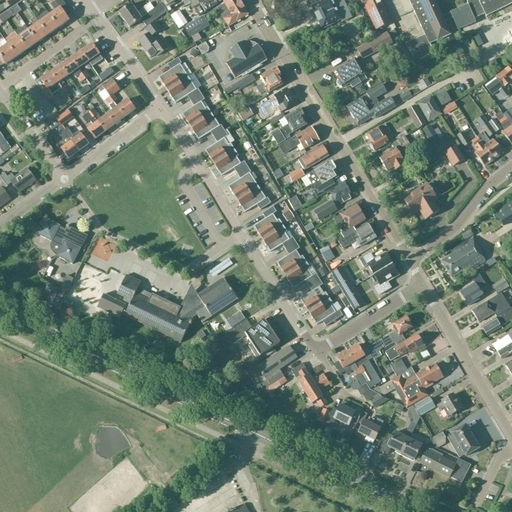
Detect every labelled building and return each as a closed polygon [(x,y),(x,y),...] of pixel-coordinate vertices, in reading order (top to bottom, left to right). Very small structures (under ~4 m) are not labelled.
[(70,14),(60,0),(58,0),(50,6),(55,12),(49,16),(58,30),(69,22),(65,17),(70,14)] [(194,9),(199,17),(207,13),(206,12),(218,4),(217,2),(219,0),(222,2),(224,0),(201,0),(198,3),(200,5),(194,9)] [(225,5),(217,9),(228,28),(248,16),(238,0),(228,0),(224,3),(225,5)] [(342,23),(352,18),(354,17),(352,12),(350,13),(343,0),(328,0),(320,4),(318,0),(316,0),(310,3),(312,8),(322,30),(341,21),(342,23)] [(359,0),(362,5),(364,5),(376,31),(392,24),(380,0),(359,0)] [(429,45),(450,36),(444,22),(452,19),(458,31),(466,27),(458,10),(450,13),(450,14),(442,18),(433,0),(391,0),(392,1),(395,0),(408,0),(425,36),(406,45),(416,62),(433,53),(429,45)] [(511,0),(471,0),(466,3),(468,6),(458,10),(466,27),(475,23),(473,19),(484,14),(486,18),(511,4),(511,0)] [(0,13),(5,10),(9,7),(4,1),(1,3),(1,4),(0,5),(0,13)] [(129,28),(140,20),(146,27),(167,12),(161,4),(153,10),(154,12),(149,16),(143,8),(136,14),(131,5),(119,14),(129,28)] [(17,5),(12,8),(17,15),(22,12),(17,5)] [(9,11),(2,16),(6,21),(13,16),(13,17),(17,15),(12,8),(9,11)] [(171,17),(179,29),(187,23),(179,11),(171,17)] [(45,19),(38,24),(48,37),(58,30),(49,16),(46,12),(42,15),(45,19)] [(204,17),(184,28),(190,39),(210,27),(204,17)] [(34,27),(28,31),(37,44),(48,37),(38,24),(34,18),(30,21),(34,27)] [(148,35),(139,41),(151,58),(156,55),(158,57),(169,49),(162,39),(157,43),(152,36),(160,30),(155,23),(145,30),(148,35)] [(15,33),(14,34),(27,51),(37,44),(28,31),(25,27),(22,29),(25,33),(18,38),(15,33)] [(184,31),(179,35),(185,43),(190,40),(184,31)] [(8,45),(7,45),(16,59),(27,51),(14,34),(11,36),(14,41),(8,45)] [(357,50),(363,60),(393,44),(387,34),(357,50)] [(464,35),(452,39),(457,52),(459,51),(462,60),(472,57),(464,35)] [(0,58),(5,66),(16,59),(7,45),(8,45),(5,40),(0,42),(0,43),(3,48),(0,50),(0,58)] [(230,51),(234,58),(232,59),(233,60),(226,64),(235,80),(242,76),(243,77),(261,66),(261,65),(267,61),(258,45),(255,47),(254,46),(249,44),(247,45),(245,42),(230,51)] [(205,44),(198,48),(203,55),(208,52),(208,49),(205,44)] [(92,46),(82,52),(89,63),(92,68),(102,61),(101,60),(99,56),(92,46)] [(494,57),(503,52),(501,46),(491,51),(494,57)] [(82,52),(71,59),(79,70),(89,63),(82,52)] [(159,78),(167,91),(188,78),(180,65),(182,64),(178,58),(167,65),(171,71),(159,78)] [(68,77),(74,73),(75,74),(74,75),(76,79),(78,78),(82,83),(86,80),(82,74),(79,70),(71,59),(61,66),(68,77)] [(337,84),(339,88),(342,88),(350,84),(353,89),(361,84),(358,79),(364,75),(355,60),(349,63),(349,62),(333,72),(338,80),(338,81),(337,84)] [(66,85),(63,81),(68,77),(61,66),(51,73),(65,94),(69,91),(65,86),(66,85)] [(511,72),(508,67),(496,76),(498,79),(504,88),(511,81),(511,72)] [(108,69),(98,76),(102,81),(104,80),(112,74),(108,69)] [(264,84),(257,88),(261,94),(266,91),(267,94),(283,85),(279,78),(281,77),(276,69),(260,79),(264,84)] [(62,96),(65,94),(51,73),(40,80),(43,85),(39,88),(48,101),(53,97),(52,95),(58,91),(62,96)] [(252,75),(237,84),(241,90),(256,82),(252,75)] [(187,96),(191,102),(201,95),(198,89),(196,90),(188,78),(167,91),(175,104),(187,96)] [(417,87),(420,92),(431,86),(427,78),(419,83),(420,85),(417,87)] [(504,88),(498,79),(486,88),(492,96),(499,92),(504,88)] [(113,80),(103,88),(110,98),(114,103),(118,100),(114,95),(120,90),(113,80)] [(370,94),(347,108),(350,112),(353,117),(358,127),(374,117),(375,119),(395,107),(390,98),(377,106),(378,106),(371,111),(369,107),(377,102),(375,99),(386,92),(382,86),(370,94)] [(262,118),(272,113),(278,109),(280,114),(294,105),(290,99),(291,98),(292,95),(290,92),(287,91),(287,90),(271,100),(273,104),(259,112),(262,118)] [(403,103),(412,97),(409,91),(400,97),(403,103)] [(443,107),(451,102),(445,93),(437,97),(443,107)] [(182,114),(190,127),(211,114),(208,108),(205,109),(201,102),(205,100),(201,95),(191,102),(194,107),(182,114)] [(117,108),(114,103),(110,98),(106,101),(110,106),(109,107),(112,111),(107,115),(115,125),(125,118),(117,108)] [(251,106),(255,112),(267,104),(264,98),(251,106)] [(420,105),(429,121),(441,115),(431,98),(420,105)] [(127,100),(117,108),(125,118),(135,110),(127,100)] [(427,124),(415,106),(407,111),(418,129),(427,124)] [(243,122),(253,115),(249,108),(238,114),(243,122)] [(102,119),(98,115),(94,109),(90,112),(105,133),(115,125),(107,115),(102,119)] [(274,134),(272,135),(278,145),(281,144),(290,139),(288,136),(292,134),(296,131),(298,130),(306,126),(302,119),(304,118),(299,110),(284,119),(288,126),(275,134),(274,134)] [(69,111),(56,120),(60,125),(61,126),(62,125),(73,117),(69,111)] [(90,122),(93,126),(87,130),(95,140),(105,133),(90,112),(89,113),(89,114),(82,118),(86,124),(90,122)] [(210,133),(214,138),(225,131),(221,126),(220,127),(211,114),(190,127),(199,140),(210,133)] [(505,117),(500,122),(503,127),(509,122),(505,117)] [(494,119),(488,123),(496,133),(502,129),(494,119)] [(56,120),(46,127),(50,133),(60,125),(56,120)] [(503,133),(511,145),(511,126),(509,122),(503,127),(506,131),(503,133)] [(489,138),(496,133),(488,123),(482,129),(489,138)] [(389,143),(385,137),(390,134),(385,125),(380,128),(366,136),(371,144),(371,145),(370,147),(372,151),(375,151),(375,152),(389,143)] [(440,142),(431,126),(423,131),(432,147),(440,142)] [(67,129),(63,132),(79,153),(89,145),(78,132),(73,136),(67,129)] [(283,156),(289,152),(300,145),(304,151),(318,142),(310,129),(300,135),(299,133),(298,134),(299,136),(278,148),(283,156)] [(205,151),(213,164),(235,150),(231,144),(229,145),(224,139),(228,136),(225,131),(214,138),(217,143),(205,151)] [(57,144),(68,160),(79,153),(63,132),(59,135),(62,140),(57,144)] [(458,136),(465,147),(470,144),(463,133),(458,136)] [(483,134),(477,138),(481,143),(487,139),(483,134)] [(404,162),(399,154),(411,147),(405,137),(392,145),(395,149),(380,158),(383,164),(383,167),(385,170),(387,171),(388,172),(394,168),(396,171),(404,166),(402,163),(404,162)] [(432,152),(425,140),(423,137),(420,139),(422,142),(429,154),(432,152)] [(477,138),(472,142),(475,147),(475,148),(478,152),(475,154),(485,167),(494,161),(484,147),(481,143),(477,138)] [(487,139),(481,143),(484,147),(494,161),(503,153),(494,140),(490,143),(487,139)] [(4,162),(20,150),(17,146),(1,158),(4,162)] [(466,160),(457,146),(444,154),(453,168),(466,160)] [(306,157),(298,161),(304,171),(327,157),(322,147),(318,149),(317,148),(305,155),(306,157)] [(234,169),(237,174),(248,168),(244,162),(241,164),(236,158),(239,156),(235,150),(213,164),(222,177),(234,169)] [(326,194),(322,188),(338,179),(334,171),(336,170),(331,163),(313,174),(312,172),(306,176),(312,187),(316,194),(314,195),(316,200),(326,194)] [(228,187),(237,200),(258,187),(250,174),(251,173),(248,168),(237,174),(240,180),(228,187)] [(27,169),(15,179),(12,174),(8,178),(5,174),(0,177),(7,187),(11,184),(18,194),(36,181),(27,169)] [(270,173),(274,180),(280,176),(276,169),(270,173)] [(301,170),(289,177),(293,183),(305,176),(301,170)] [(7,187),(0,177),(0,207),(10,200),(3,191),(7,187)] [(414,194),(405,199),(413,214),(421,209),(427,219),(440,211),(434,201),(438,199),(429,185),(419,190),(419,189),(413,192),(414,194)] [(344,186),(330,194),(332,196),(333,198),(334,200),(337,205),(340,204),(340,205),(344,203),(344,204),(351,200),(349,195),(350,195),(344,186)] [(266,199),(258,187),(237,200),(245,213),(257,205),(260,211),(271,204),(267,198),(266,199)] [(511,201),(494,213),(503,227),(511,220),(511,201)] [(332,202),(315,213),(320,221),(337,211),(332,202)] [(357,206),(334,220),(338,227),(345,223),(349,230),(365,221),(357,206)] [(184,209),(189,222),(195,219),(190,207),(184,209)] [(254,227),(262,240),(283,226),(279,220),(277,221),(273,215),(276,212),(273,207),(262,214),(265,219),(254,227)] [(287,223),(294,218),(290,211),(282,215),(287,223)] [(86,236),(82,234),(66,226),(64,231),(58,228),(59,226),(43,218),(35,235),(51,242),(52,241),(62,246),(57,256),(72,266),(86,236)] [(211,243),(205,232),(206,232),(202,224),(194,228),(204,247),(211,243)] [(376,239),(368,225),(339,242),(343,249),(356,242),(360,248),(376,239)] [(282,245),(285,250),(296,244),(293,238),(289,240),(285,234),(287,232),(283,226),(262,240),(270,253),(282,245)] [(461,236),(462,237),(465,242),(474,236),(470,230),(461,236)] [(452,278),(462,272),(464,275),(486,262),(481,254),(482,253),(473,238),(450,252),(452,255),(442,262),(452,278)] [(277,263),(285,276),(306,263),(302,257),(300,258),(296,251),(299,249),(296,244),(285,250),(289,256),(277,263)] [(331,261),(335,258),(328,246),(320,251),(327,263),(331,261)] [(367,265),(374,275),(391,265),(385,255),(374,262),(370,255),(359,261),(363,268),(367,265)] [(330,271),(342,265),(338,257),(327,263),(330,271)] [(305,281),(309,287),(319,280),(316,274),(312,277),(308,270),(310,269),(306,263),(285,276),(293,289),(305,281)] [(358,265),(351,268),(354,277),(361,274),(358,265)] [(391,265),(374,275),(380,285),(375,288),(379,295),(390,288),(386,282),(398,275),(391,265)] [(332,273),(344,293),(353,288),(341,268),(332,273)] [(212,318),(237,300),(223,279),(198,296),(186,296),(180,308),(152,295),(151,297),(137,289),(140,283),(126,276),(117,295),(124,299),(122,303),(104,295),(97,308),(120,319),(122,315),(124,316),(180,344),(192,318),(191,318),(196,314),(203,323),(212,318)] [(324,279),(328,292),(334,290),(330,277),(324,279)] [(504,279),(492,286),(497,295),(509,287),(504,279)] [(300,299),(308,312),(329,299),(325,293),(323,294),(319,288),(323,285),(319,280),(309,287),(312,292),(300,299)] [(47,284),(40,296),(52,303),(51,306),(59,310),(62,304),(75,311),(77,306),(64,300),(67,295),(59,291),(59,290),(47,284)] [(461,293),(469,306),(490,293),(486,286),(479,291),(475,284),(461,293)] [(363,305),(353,288),(344,293),(355,310),(363,305)] [(330,294),(331,301),(339,299),(338,292),(330,294)] [(510,309),(501,294),(472,312),(479,323),(494,314),(497,318),(510,309)] [(308,312),(316,325),(322,322),(325,327),(342,316),(339,311),(335,313),(331,306),(333,305),(329,299),(308,312)] [(511,309),(506,313),(482,328),(487,337),(506,325),(511,320),(511,309)] [(232,316),(236,321),(241,317),(237,312),(232,316)] [(405,340),(402,335),(413,329),(410,323),(411,321),(409,318),(407,318),(393,326),(396,332),(381,341),(386,349),(394,344),(395,345),(405,340)] [(243,322),(226,333),(233,344),(245,336),(251,345),(249,347),(257,359),(259,357),(279,343),(264,321),(251,329),(245,320),(243,322)] [(511,331),(492,344),(498,353),(511,344),(511,331)] [(417,336),(395,349),(394,348),(385,353),(391,362),(399,357),(400,358),(409,352),(410,355),(424,347),(423,345),(424,343),(422,340),(420,340),(417,336)] [(502,360),(511,354),(511,344),(498,353),(502,360)] [(270,386),(283,377),(278,370),(296,358),(288,346),(257,368),(265,379),(267,381),(262,384),(265,390),(270,386)] [(361,374),(367,384),(358,388),(362,395),(370,390),(369,389),(370,389),(370,390),(377,387),(373,381),(367,372),(366,373),(361,366),(363,365),(368,362),(365,357),(359,346),(348,352),(361,374)] [(356,377),(361,374),(348,352),(337,359),(344,369),(349,366),(352,371),(353,371),(356,377)] [(396,377),(403,373),(407,370),(401,360),(390,366),(396,377)] [(401,377),(380,389),(385,396),(395,390),(406,409),(428,397),(424,390),(432,385),(432,384),(443,378),(435,365),(416,376),(416,377),(405,384),(401,377)] [(299,374),(295,376),(296,379),(298,383),(305,394),(327,380),(324,375),(313,382),(305,370),(299,374)] [(245,371),(237,376),(240,381),(248,376),(245,371)] [(376,372),(370,376),(373,381),(376,386),(382,382),(376,372)] [(284,377),(266,390),(269,395),(287,382),(284,377)] [(330,385),(327,380),(305,394),(312,404),(316,402),(320,408),(327,404),(319,391),(330,385)] [(352,398),(358,394),(355,388),(348,392),(352,398)] [(389,400),(380,395),(370,401),(375,409),(389,400)] [(437,406),(440,411),(443,409),(448,418),(462,410),(453,395),(442,402),(443,403),(437,406)] [(435,408),(431,401),(429,398),(414,406),(421,417),(435,408)] [(331,427),(335,420),(348,426),(350,422),(356,425),(357,423),(362,412),(362,411),(357,408),(354,413),(347,410),(349,405),(343,402),(341,407),(340,406),(337,413),(331,410),(328,419),(325,424),(331,427)] [(390,449),(401,454),(409,439),(416,426),(419,418),(418,416),(414,408),(407,413),(410,424),(406,433),(404,432),(402,435),(396,432),(394,437),(389,435),(380,451),(387,455),(390,449)] [(317,422),(325,425),(325,424),(330,413),(323,409),(317,422)] [(367,415),(362,412),(357,423),(362,426),(359,433),(375,441),(384,423),(375,419),(374,421),(369,419),(367,424),(364,423),(367,415)] [(453,435),(447,438),(453,449),(472,437),(465,426),(452,434),(453,435)] [(442,433),(432,439),(427,449),(420,464),(449,479),(449,478),(461,484),(471,466),(458,460),(455,466),(441,459),(442,456),(435,452),(438,448),(438,449),(446,444),(446,438),(442,433)] [(472,437),(453,449),(459,459),(465,456),(465,457),(479,449),(472,437)] [(427,449),(422,446),(409,439),(401,454),(414,461),(420,464),(427,449)]
